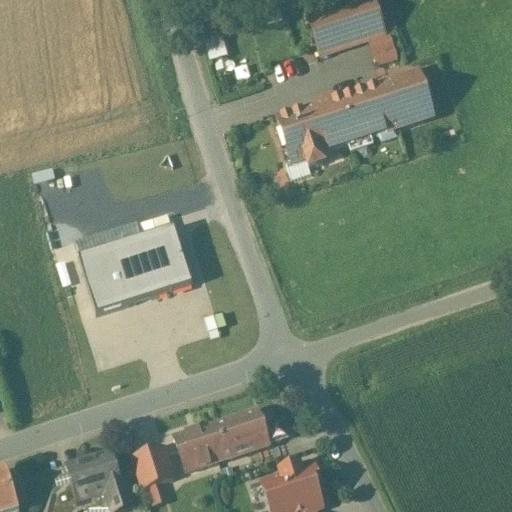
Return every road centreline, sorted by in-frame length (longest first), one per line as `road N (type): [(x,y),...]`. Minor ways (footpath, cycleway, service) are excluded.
road 1 (unclassified): [(169,0),(289,357)]
road 2 (unclassified): [(0,450),(289,357)]
road 3 (unclassified): [(289,357),(511,284)]
road 4 (unclassified): [(289,357),(370,511)]
